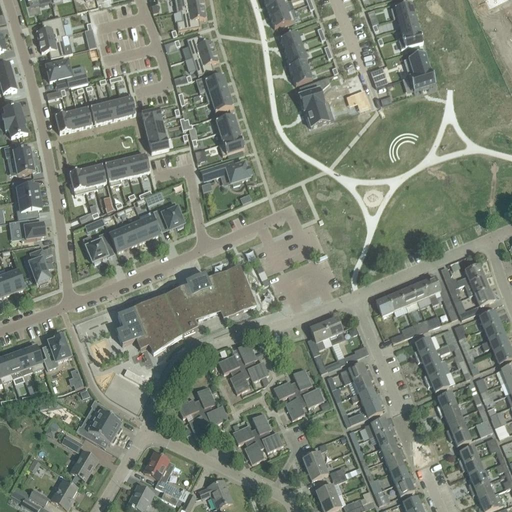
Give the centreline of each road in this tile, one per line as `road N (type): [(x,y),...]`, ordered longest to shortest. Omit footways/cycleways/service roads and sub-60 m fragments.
road 1 (residential): [(6,0),(53,178),(69,305)]
road 2 (residential): [(144,432),(184,359),(354,296)]
road 3 (residential): [(69,305),(287,212)]
road 4 (residential): [(354,296),(490,238)]
road 5 (residential): [(275,493),(144,432)]
road 6 (residential): [(400,411),(354,296)]
